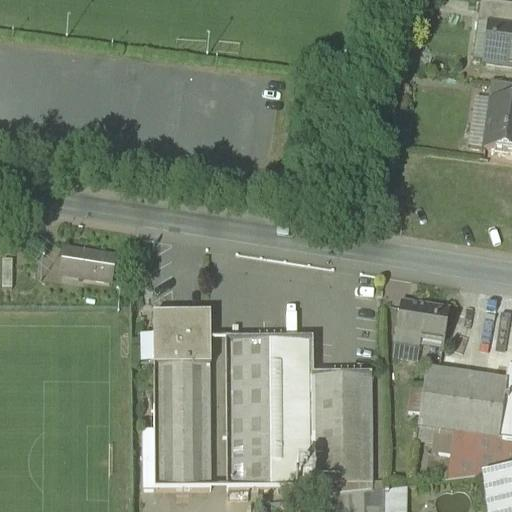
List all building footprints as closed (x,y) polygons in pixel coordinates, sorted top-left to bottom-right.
[(511,16),(511,8),(480,4),(477,21),(489,23),(488,28),(510,31),(511,16)] [(488,28),(487,28),(482,67),(511,70),(511,31),(510,31),(488,28)] [(511,88),(490,85),(488,98),(511,101),(511,88)] [(511,106),(490,103),(483,153),(511,156),(511,106)] [(113,262),(65,254),(62,274),(84,277),(83,284),(109,287),(113,262)] [(11,264),(1,263),(1,292),(11,292),(11,264)] [(418,310),(400,307),(393,347),(441,354),(447,315),(446,314),(445,316),(418,312),(418,310)] [(207,320),(153,321),(153,320),(152,320),(152,370),(209,370),(208,319),(207,319),(207,320)] [(268,344),(224,345),(226,493),(269,493),(268,344)] [(311,344),(268,344),(269,493),(297,493),(297,489),(301,489),(301,488),(312,488),(313,503),(332,500),(372,496),(370,380),(312,380),(311,344)] [(511,369),(507,368),(504,383),(496,444),(511,446),(511,369)] [(209,370),(152,370),(153,434),(153,470),(154,494),(210,493),(209,370)] [(504,383),(425,371),(422,393),(418,418),(416,432),(453,437),(496,444),(504,383)] [(422,393),(411,392),(407,416),(418,418),(422,393)] [(153,434),(139,432),(139,468),(153,470),(153,434)] [(453,437),(416,432),(414,445),(432,448),(430,455),(449,458),(453,437)] [(496,444),(453,437),(449,458),(445,486),(482,482),(504,479),(507,459),(494,457),(496,444)] [(511,446),(496,444),(494,457),(507,459),(504,479),(511,477),(511,446)] [(153,470),(139,468),(139,492),(154,494),(153,470)] [(511,511),(511,477),(482,482),(486,511),(511,511)] [(403,511),(404,491),(384,494),(382,511),(403,511)] [(372,496),(332,500),(332,511),(382,511),(384,494),(372,496)]
